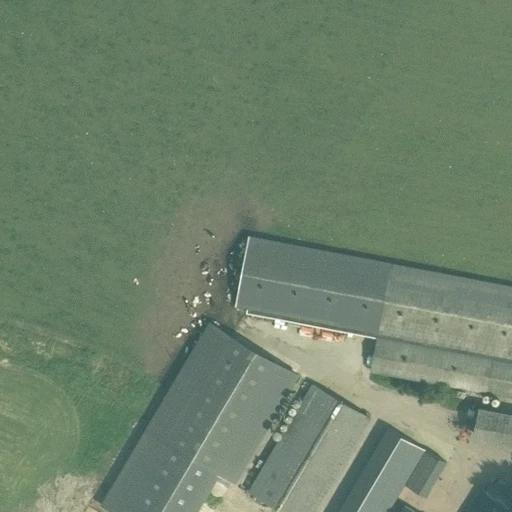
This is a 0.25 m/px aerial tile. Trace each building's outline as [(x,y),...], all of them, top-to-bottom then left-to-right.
[(511,287),(249,237),(236,306),(247,308),(246,313),(377,338),(511,364),(511,287)] [(149,433),(232,482),(295,375),(212,326),(149,433)] [(511,364),(377,338),(370,371),(511,397),(511,364)] [(248,493),(267,504),(280,511),(313,511),(369,419),(313,385),(248,493)] [(511,423),(467,412),(463,430),(491,437),(494,426),(511,430),(511,423)] [(388,511),(406,483),(425,451),(388,429),(347,497),(371,511),(388,511)] [(511,439),(499,439),(498,453),(511,454),(511,439)] [(406,483),(428,496),(447,463),(425,451),(406,483)] [(511,511),(511,508),(482,490),(467,511),(418,511),(408,505),(403,511),(511,511)]
